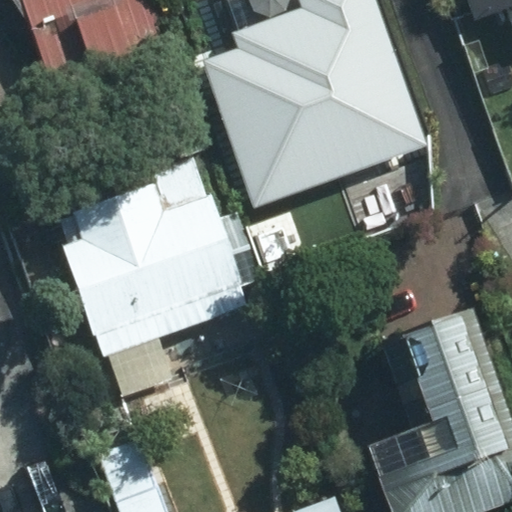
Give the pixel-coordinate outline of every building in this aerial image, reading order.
[(132,0),(4,0),(40,99),(151,60),(141,32),(155,26),(146,0),(138,0),(133,2),(132,0)] [(511,0),(455,0),(466,29),(498,16),(511,53),(511,0)] [(204,102),(245,214),(416,151),(368,23),(246,68),(253,86),(204,102)] [(138,199),(62,226),(73,251),(59,257),(96,361),(235,312),(197,204),(193,206),(180,170),(144,183),(149,196),(138,199)] [(390,393),(397,390),(422,460),(385,473),(398,511),(481,511),(511,501),(511,443),(468,316),(381,346),(374,348),(390,393)] [(346,511),(339,492),(294,510),(294,511),(346,511)] [(154,511),(149,497),(108,511),(154,511)]
